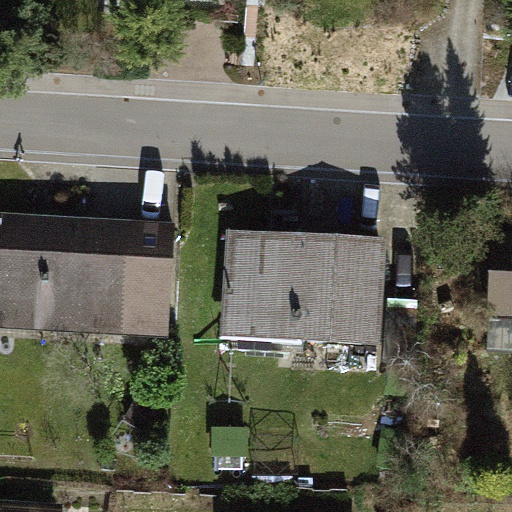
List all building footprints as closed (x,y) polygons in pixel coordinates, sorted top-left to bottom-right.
[(240,0),(109,0),(110,5),(240,10),(240,0)] [(0,341),(174,353),(181,236),(0,224),(0,341)] [(511,242),(494,241),(489,329),(511,330),(511,242)] [(233,243),(225,366),(383,376),(391,253),(233,243)] [(253,435),(214,432),(211,470),(250,473),(253,435)]
